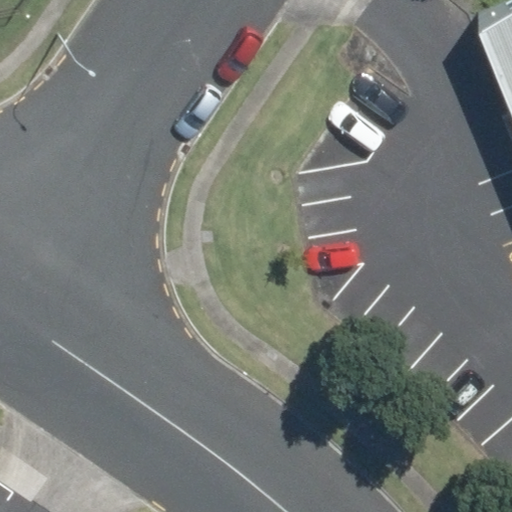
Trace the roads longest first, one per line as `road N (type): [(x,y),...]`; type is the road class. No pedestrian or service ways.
road 1 (tertiary): [(282,511),(0,301)]
road 2 (unclassified): [(0,251),(176,0)]
